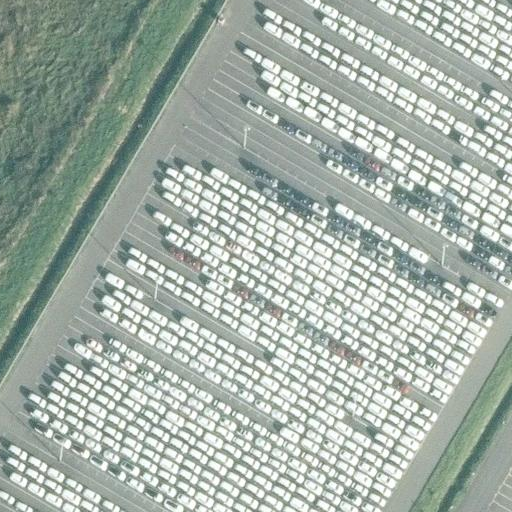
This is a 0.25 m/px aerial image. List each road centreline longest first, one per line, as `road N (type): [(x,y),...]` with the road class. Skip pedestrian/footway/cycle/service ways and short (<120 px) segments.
road 1 (unclassified): [(243,0),(0,421)]
road 2 (unclassified): [(511,334),(409,511)]
